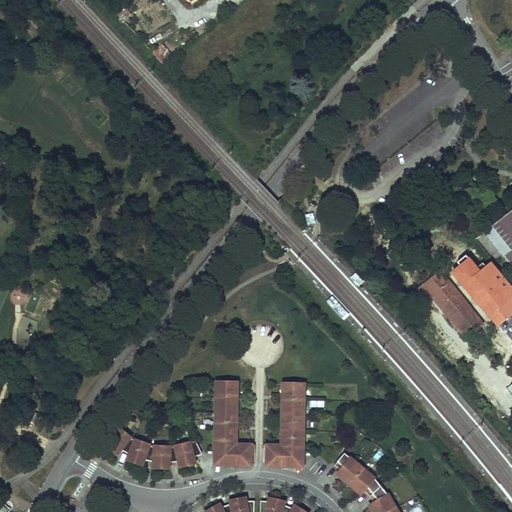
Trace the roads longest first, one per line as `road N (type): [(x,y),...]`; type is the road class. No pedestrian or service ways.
road 1 (residential): [(68,457),(250,215)]
road 2 (residential): [(445,0),(354,88),(250,215)]
road 3 (residential): [(101,476),(160,500),(256,477),(315,494),(334,511)]
road 4 (residential): [(448,0),(511,102)]
